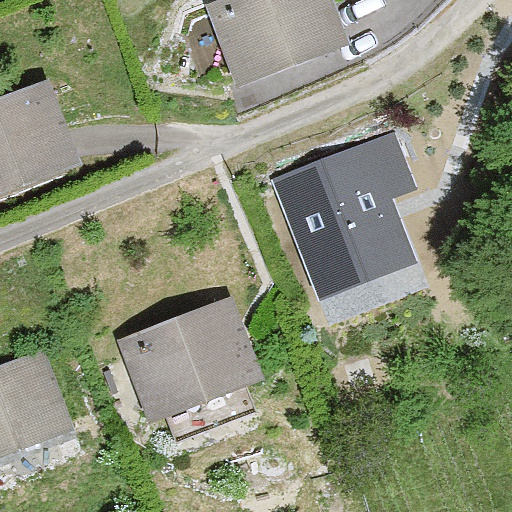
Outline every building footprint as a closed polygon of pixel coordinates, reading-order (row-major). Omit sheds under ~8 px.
[(243,0),(206,12),(238,102),(295,84),(352,59),(331,0),(243,0)] [(0,213),(25,205),(83,180),(50,87),(0,109),(0,213)] [(274,185),(306,272),(355,257),(402,234),(393,205),(419,195),(398,134),(322,170),(274,185)] [(117,348),(149,437),(211,415),(265,392),(233,303),(175,330),(117,348)] [(0,467),(22,461),(78,437),(47,352),(0,372),(0,467)]
